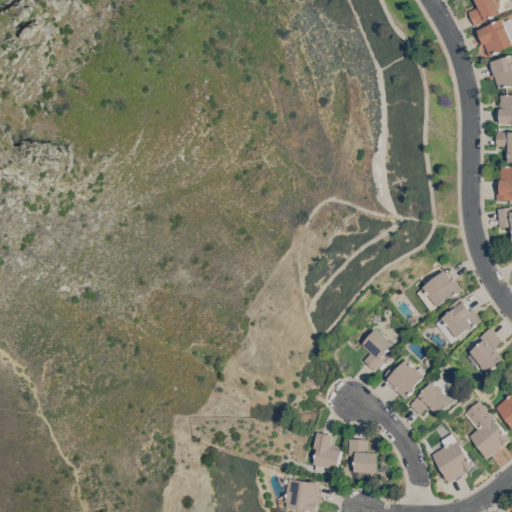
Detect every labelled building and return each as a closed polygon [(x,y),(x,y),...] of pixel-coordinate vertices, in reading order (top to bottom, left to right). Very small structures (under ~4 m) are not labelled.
[(503,0),(505,4),(504,8),(505,12),(491,18),(492,19),(477,25),(471,11),(478,8),(477,7),(481,5),(478,0),(503,0)] [(511,46),(492,56),(487,43),(483,45),(476,31),(506,18),(508,21),(511,19),(511,46)] [(511,55),(511,84),(501,88),(497,75),(494,76),(490,62),(511,55)] [(511,122),(499,122),(499,107),(503,107),(503,94),(511,94),(511,122)] [(511,161),(509,161),(509,147),(506,147),(506,145),(499,145),(499,130),(511,130),(511,161)] [(511,165),(511,199),(498,199),(498,179),(502,179),(502,178),(503,178),(503,165),(511,165)] [(511,227),(509,227),(509,226),(501,227),(499,207),(511,205),(511,227)] [(464,288),(452,298),(451,296),(438,306),(423,286),(445,269),(446,270),(448,268),(454,277),(455,277),(458,281),(464,288)] [(461,297),(471,310),(473,308),(477,313),(478,312),(483,320),(470,331),(468,329),(458,337),(457,337),(451,342),(436,323),(452,310),(449,307),(461,297)] [(479,369),(468,355),(472,352),(470,351),(482,340),(479,336),(491,326),(504,341),(498,346),(499,347),(497,349),(506,359),(489,374),(482,366),(479,369)] [(365,359),(371,352),(362,344),(376,327),(382,332),(382,331),(395,343),(384,355),(387,357),(376,369),(365,359)] [(395,363),(402,354),(407,359),(408,358),(425,375),(415,386),(416,388),(406,398),(396,388),(388,380),(390,378),(385,374),(395,363)] [(446,394),(447,393),(454,400),(439,416),(429,407),(427,409),(426,408),(421,414),(410,404),(432,381),(435,378),(438,377),(441,377),(449,384),(449,387),(448,390),(445,393),(446,394)] [(511,392),(511,428),(509,425),(511,424),(496,406),(511,392)] [(511,437),(510,438),(511,440),(500,449),(500,448),(495,452),(494,451),(488,457),(485,453),(484,454),(478,447),(479,446),(469,435),(478,428),(465,412),(479,400),(511,437)] [(338,468),(332,466),(331,467),(325,466),(324,471),(314,469),(315,464),(314,463),(317,448),(314,447),(318,431),(334,435),(332,443),(343,446),(338,468)] [(459,440),(476,465),(474,467),(475,468),(470,472),(469,470),(468,471),(469,472),(463,475),(462,474),(461,474),(462,476),(457,479),(456,478),(451,481),(449,478),(448,479),(444,473),(446,472),(430,447),(450,434),(455,443),(459,440)] [(379,471),(373,470),(373,472),(355,471),(356,454),(348,454),(349,438),(369,439),(369,448),(380,449),(379,471)] [(310,481),(311,479),(317,480),(317,482),(320,482),(319,489),(321,489),(320,495),(319,494),(318,496),(319,496),(318,502),(317,503),(319,503),(318,509),(316,509),(316,511),(286,507),(286,501),(284,501),(288,477),(310,481)]
